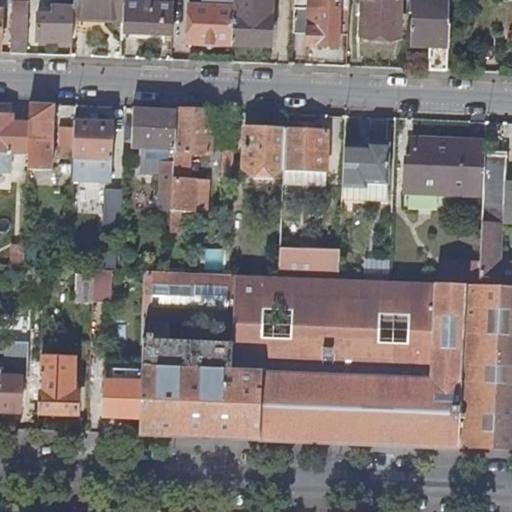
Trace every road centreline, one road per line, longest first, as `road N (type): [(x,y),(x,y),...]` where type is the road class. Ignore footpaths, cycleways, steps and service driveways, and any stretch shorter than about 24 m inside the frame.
road 1 (tertiary): [(0,466),(511,490)]
road 2 (residential): [(511,100),(0,79)]
